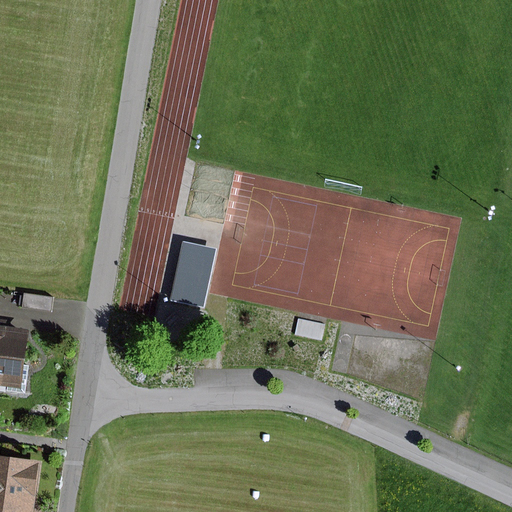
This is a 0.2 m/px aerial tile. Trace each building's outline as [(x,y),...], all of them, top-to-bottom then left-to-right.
[(217,249),(185,242),(173,300),(205,307),(217,249)] [(25,295),(24,308),(53,312),(55,299),(25,295)] [(299,320),(296,336),(322,342),(326,326),(299,320)] [(0,324),(0,384),(25,389),(34,330),(0,324)] [(34,511),(41,462),(0,455),(0,511),(34,511)]
